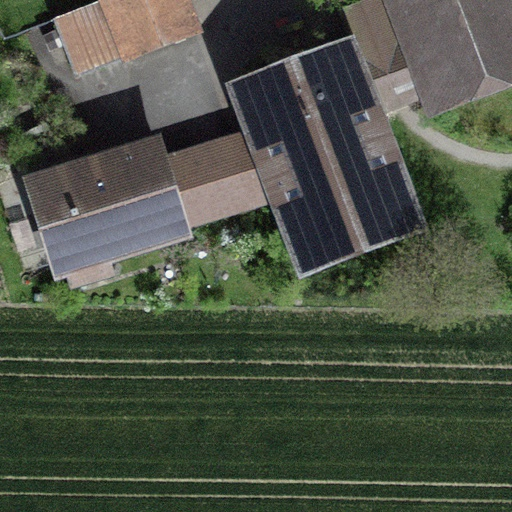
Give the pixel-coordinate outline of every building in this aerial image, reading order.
[(175,0),(81,0),(88,18),(109,73),(112,80),(194,49),(175,0)] [(511,13),(507,0),(361,0),(411,135),(511,98),(511,13)] [(360,14),(327,26),(355,100),(388,87),(360,14)] [(88,18),(47,33),(68,88),(109,73),(88,18)] [(335,65),(204,114),(218,151),(246,226),(276,307),(408,258),(335,65)] [(218,151),(149,175),(174,246),(246,226),(218,151)] [(141,153),(1,203),(40,313),(180,263),(174,246),(149,175),(141,153)]
